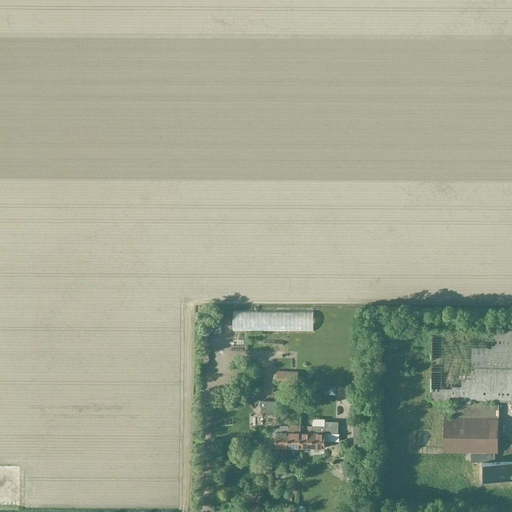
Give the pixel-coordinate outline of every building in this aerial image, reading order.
[(313,312),(233,312),(233,333),(313,333),(313,312)] [(497,454),(497,404),(471,404),(471,402),(511,402),(511,331),(431,331),(430,401),(461,401),(461,404),(452,404),(452,418),(444,418),(443,453),(484,453),(484,463),(481,463),(481,482),(511,482),(511,463),(494,463),(494,454),(497,454)] [(297,385),(298,373),(277,372),(277,384),(297,385)] [(338,440),(338,422),(325,422),(325,427),(312,427),(311,449),(324,449),(324,440),(338,440)] [(299,448),(300,425),(288,425),(288,426),(287,448),(299,448)] [(306,433),(300,433),(300,425),(299,448),(311,449),(312,427),(307,427),(306,433)] [(287,448),(288,426),(281,426),(281,429),(272,429),(272,437),(275,437),(275,448),(287,448)]
